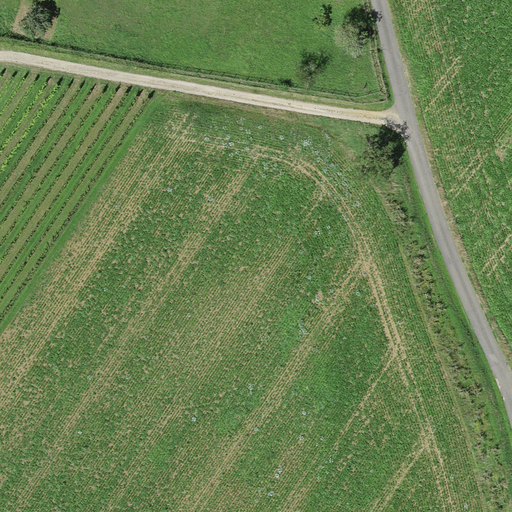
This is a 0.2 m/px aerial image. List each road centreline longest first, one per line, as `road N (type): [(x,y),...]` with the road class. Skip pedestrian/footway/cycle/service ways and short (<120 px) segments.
road 1 (track): [(374,0),(437,235),(511,399)]
road 2 (track): [(403,118),(0,57)]
